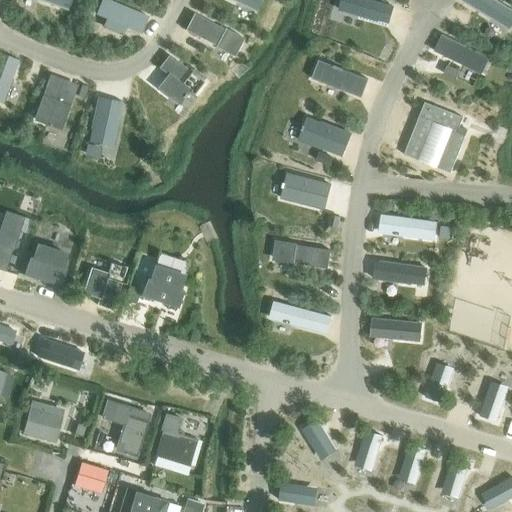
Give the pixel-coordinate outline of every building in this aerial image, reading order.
[(37,0),(66,10),(69,0),(37,0)] [(104,0),(102,0),(97,15),(141,33),(147,17),(104,0)] [(230,0),(255,12),(260,0),(230,0)] [(343,0),(340,11),(379,22),(389,25),(393,8),(366,0),(343,0)] [(511,11),(493,0),(467,0),(465,3),(508,29),(511,23),(511,11)] [(194,14),(185,31),(215,47),(233,56),(242,38),(224,29),(223,30),(194,14)] [(442,36),(434,52),(482,75),(489,59),(442,36)] [(0,55),(0,103),(3,104),(19,62),(0,55)] [(168,76),(158,89),(177,104),(188,90),(194,96),(204,83),(169,55),(159,68),(168,76)] [(313,78),(312,79),(313,80),(313,79),(362,98),(369,80),(368,80),(367,81),(342,71),(343,70),(333,66),(332,68),(321,64),(315,79),(313,78)] [(448,67),(444,74),(455,80),(459,72),(448,67)] [(51,78),(34,122),(59,131),(75,87),(51,78)] [(98,99),(88,142),(96,144),(102,145),(112,147),(122,104),(98,99)] [(425,103),(404,155),(451,174),(466,136),(458,133),(463,118),(425,103)] [(304,132),(300,141),(341,157),(350,134),(309,118),(305,127),(303,127),(302,131),(304,132)] [(320,153),(317,161),(330,167),(333,159),(320,153)] [(284,189),(282,199),(325,210),(331,186),(288,175),(285,184),(283,184),(282,188),(284,189)] [(0,270),(5,272),(12,251),(13,251),(24,220),(3,214),(0,223),(0,270)] [(330,216),(328,226),(338,228),(340,218),(330,216)] [(385,216),(382,233),(433,240),(434,223),(385,216)] [(276,241),(276,242),(278,242),(276,260),(294,263),(294,264),(328,270),(331,251),(297,246),(298,245),(276,241)] [(28,260),(23,276),(61,287),(66,271),(61,270),(65,255),(33,245),(29,260),(28,260)] [(375,263),(374,279),(424,286),(426,270),(375,263)] [(92,268),(83,295),(98,300),(98,301),(97,306),(113,311),(126,270),(111,265),(109,273),(108,273),(92,268)] [(144,280),(139,297),(177,309),(184,292),(181,291),(180,291),(184,277),(151,267),(147,281),(146,281),(144,280)] [(130,287),(126,299),(136,303),(139,291),(130,287)] [(277,304),(273,319),(284,322),(284,323),(290,325),(290,324),(325,333),(329,318),(331,318),(332,317),(328,316),(328,317),(278,304),(278,303),(274,302),(274,303),(277,304)] [(373,320),(372,337),(420,342),(421,325),(373,320)] [(0,326),(0,342),(8,345),(11,343),(14,334),(13,331),(0,326)] [(42,340),(37,357),(77,370),(82,353),(42,340)] [(12,362),(10,368),(22,373),(24,366),(12,362)] [(0,403),(3,404),(14,373),(0,368),(0,403)] [(430,387),(426,399),(442,404),(446,391),(444,391),(449,377),(437,373),(432,387),(430,387)] [(485,405),(481,417),(497,423),(501,410),(499,409),(504,395),(492,391),(487,406),(485,405)] [(109,401),(104,417),(126,424),(120,444),(139,450),(150,414),(109,401)] [(30,409),(23,435),(55,444),(62,418),(30,409)] [(163,431),(155,456),(189,467),(197,442),(178,435),(183,418),(166,413),(161,430),(163,431)] [(317,421),(303,430),(310,441),(311,440),(319,452),(330,446),(322,433),(324,431),(317,421)] [(78,424),(74,435),(83,438),(86,427),(78,424)] [(365,445),(360,459),(372,463),(377,448),(379,449),(383,437),(367,432),(363,444),(365,445)] [(408,459),(404,473),(416,477),(420,462),(423,463),(426,451),(410,446),(406,458),(408,459)] [(26,453),(21,470),(45,477),(50,460),(26,453)] [(451,472),(447,486),(459,490),(463,475),(466,476),(469,464),(453,459),(449,472),(451,472)] [(111,485),(75,477),(70,499),(105,508),(111,485)] [(503,486),(491,493),(496,504),(510,497),(511,499),(511,498),(511,479),(502,484),(503,486)] [(282,484),(279,501),(292,503),(292,501),(307,503),(309,491),(294,488),(294,486),(282,484)] [(120,511),(178,511),(180,505),(127,489),(126,494),(120,511)] [(188,499),(183,511),(201,511),(204,504),(188,499)]
